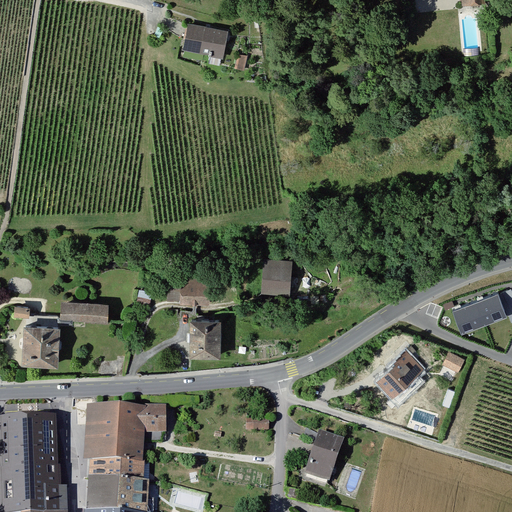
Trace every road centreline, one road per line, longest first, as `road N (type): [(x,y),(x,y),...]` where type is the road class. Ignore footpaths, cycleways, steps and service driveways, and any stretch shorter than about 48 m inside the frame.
road 1 (residential): [(511,469),(282,394)]
road 2 (tertiary): [(275,374),(62,389)]
road 3 (tertiary): [(402,306),(332,352),(275,374)]
road 4 (residential): [(402,306),(422,325),(511,363)]
road 5 (residential): [(62,389),(76,511)]
